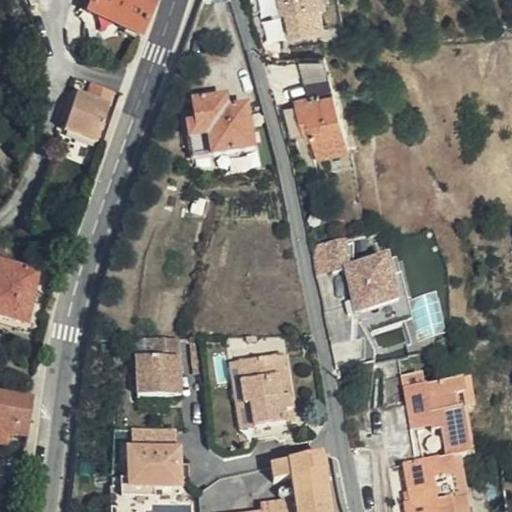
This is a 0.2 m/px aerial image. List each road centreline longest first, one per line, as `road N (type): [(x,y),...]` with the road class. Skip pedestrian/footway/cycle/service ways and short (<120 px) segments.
road 1 (residential): [(239,0),(285,161),(358,511)]
road 2 (secondary): [(41,511),(79,269),(145,89)]
road 3 (residential): [(145,89),(69,66),(60,55),(57,0)]
